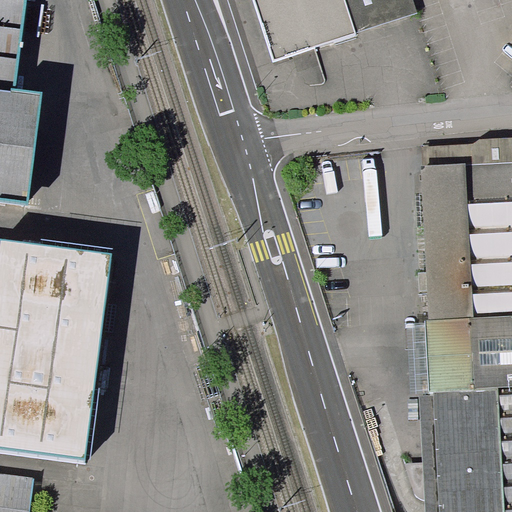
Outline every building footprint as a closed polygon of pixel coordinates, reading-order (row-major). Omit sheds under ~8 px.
[(250,0),(271,65),(416,20),(409,0),(250,0)] [(0,209),(14,211),(29,95),(10,93),(21,8),(0,5),(0,209)] [(511,511),(511,144),(410,151),(422,511),(511,511)] [(0,453),(78,464),(104,265),(0,251),(0,453)] [(0,477),(0,511),(26,511),(26,481),(0,477)]
